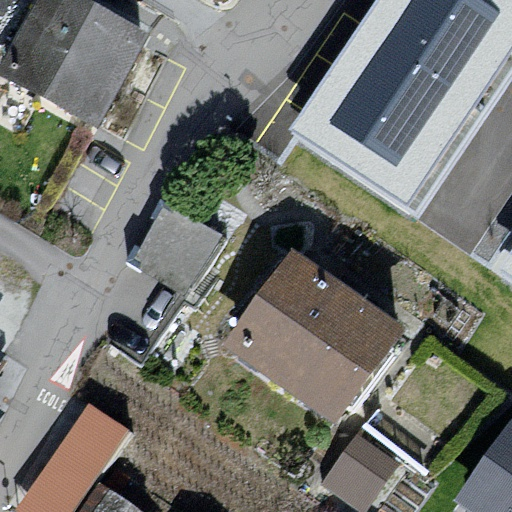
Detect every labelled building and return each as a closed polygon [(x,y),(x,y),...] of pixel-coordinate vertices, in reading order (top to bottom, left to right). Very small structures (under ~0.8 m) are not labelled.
[(142,35),(80,0),(42,0),(2,73),(92,124),(142,35)] [(419,216),(511,74),(511,0),(378,0),(291,132),(419,216)] [(207,244),(148,209),(109,273),(168,308),(207,244)] [(397,329),(289,254),(227,342),(335,417),(397,329)] [(53,511),(124,423),(79,388),(0,487),(0,491),(25,511),(53,511)] [(365,419),(325,479),(369,508),(409,449),(365,419)] [(511,511),(511,433),(495,422),(441,504),(452,511),(511,511)] [(401,454),(387,504),(417,511),(418,511),(432,463),(401,454)]
